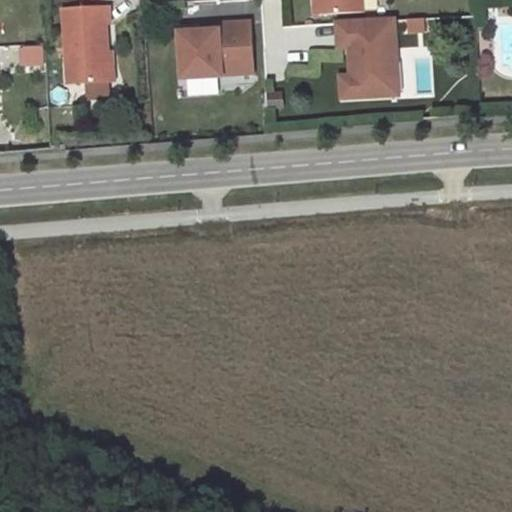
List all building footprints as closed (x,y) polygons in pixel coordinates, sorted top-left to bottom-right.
[(365,12),(364,0),(320,0),(322,15),(365,12)] [(369,0),(370,10),(379,9),(378,0),(369,0)] [(111,7),(65,9),(70,86),(113,83),(111,52),(109,25),(112,25),(111,7)] [(401,96),(397,21),(340,24),(341,41),(351,40),(352,48),(353,70),(358,70),(358,76),(353,77),(355,98),(401,96)] [(221,31),(182,34),(185,80),(225,78),(225,76),(256,74),(253,24),(221,25),(221,31)] [(221,25),(182,28),(182,34),(221,31),(221,25)] [(351,40),(341,41),(341,48),(352,48),(351,40)] [(21,49),(23,68),(49,66),(48,47),(21,49)] [(355,98),(353,77),(343,77),(344,99),(355,98)]
